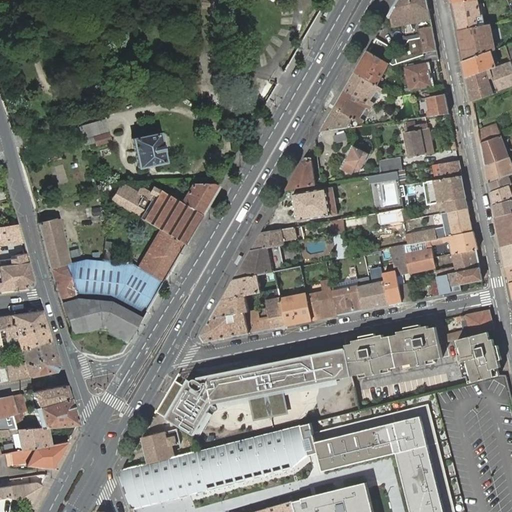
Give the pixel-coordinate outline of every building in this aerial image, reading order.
[(397,0),(388,16),(390,18),(391,17),(393,26),(418,21),(419,30),(409,32),(401,43),(400,46),(389,51),(390,49),(391,47),(376,38),(368,51),(389,63),(393,66),(397,64),(424,55),(437,51),(435,40),(432,40),(431,37),(435,36),(434,34),(433,27),(431,18),(429,10),(427,0),(397,0)] [(477,0),(469,0),(453,3),(459,31),(485,26),(483,14),(480,15),(477,0)] [(490,25),(485,26),(459,31),(465,61),(490,52),(495,50),(490,25)] [(382,77),(389,63),(368,51),(355,72),(377,85),(382,88),(384,84),(382,83),(379,82),(382,77)] [(439,60),(437,51),(424,55),(425,61),(431,62),(439,60)] [(490,52),(465,61),(468,77),(496,67),(490,52)] [(511,87),(511,62),(496,67),(468,77),(473,102),(511,87)] [(431,87),(434,86),(432,80),(432,78),(432,77),(431,77),(428,77),(428,74),(430,73),(431,73),(431,72),(430,70),(429,64),(406,68),(411,91),(431,87)] [(384,89),(382,88),(377,85),(355,72),(345,90),(373,107),(375,103),(382,92),(384,89)] [(446,94),(444,84),(434,86),(431,87),(433,97),(446,94)] [(371,110),(373,107),(345,90),(335,107),(353,118),(363,124),(365,121),(371,110)] [(449,113),(446,94),(433,97),(428,97),(431,111),(428,111),(429,116),(449,113)] [(353,118),(335,107),(321,131),(348,128),(351,128),(352,125),(350,124),(353,118)] [(106,134),(103,122),(77,129),(81,141),(92,138),(106,134)] [(407,132),(412,157),(425,154),(434,153),(429,128),(428,128),(427,123),(426,123),(415,125),(415,122),(405,124),(406,127),(407,132)] [(496,124),(478,130),(481,143),(500,136),(496,124)] [(408,158),(412,157),(407,132),(403,133),(408,158)] [(159,133),(132,140),(138,168),(165,162),(166,161),(169,160),(171,157),(171,155),(172,154),(168,138),(167,137),(166,135),(164,134),(160,135),(159,133)] [(336,144),(348,140),(345,133),(334,136),(336,144)] [(109,142),(106,134),(92,138),(95,145),(109,142)] [(509,157),(501,136),(500,136),(481,143),(486,166),(509,157)] [(355,166),(357,167),(362,169),(369,154),(354,147),(346,162),(342,170),(351,174),(353,170),(354,168),(355,166)] [(47,151),(49,161),(60,158),(57,148),(47,151)] [(509,157),(486,166),(489,183),(511,174),(511,165),(509,157)] [(305,158),(287,190),(316,185),(312,160),(312,158),(310,158),(308,158),(305,158)] [(398,171),(402,171),(400,158),(379,162),(379,166),(380,174),(385,173),(398,171)] [(462,176),(459,161),(433,166),(436,180),(462,176)] [(359,178),(369,176),(368,168),(362,169),(357,167),(356,169),(360,171),(358,171),(359,178)] [(406,185),(404,170),(402,171),(398,171),(400,186),(406,185)] [(398,171),(385,173),(387,180),(399,178),(398,171)] [(380,174),(375,175),(377,182),(387,180),(385,173),(380,174)] [(511,184),(511,174),(489,183),(491,192),(511,184)] [(466,198),(462,176),(436,180),(428,182),(429,190),(432,189),(435,203),(439,202),(444,202),(446,201),(466,198)] [(201,213),(217,185),(212,182),(192,183),(182,202),(201,213)] [(183,243),(201,213),(182,202),(151,184),(120,185),(111,200),(161,230),(183,243)] [(511,184),(491,192),(493,205),(511,199),(511,184)] [(296,210),(297,221),(331,215),(338,214),(336,203),(335,199),(333,188),(326,188),(293,194),(295,205),(296,210)] [(468,208),(466,198),(446,201),(447,210),(448,212),(468,208)] [(511,199),(493,205),(496,218),(511,213),(511,199)] [(439,202),(435,203),(425,205),(425,209),(430,207),(431,212),(446,210),(444,202),(439,202)] [(474,232),(468,208),(448,212),(441,213),(443,226),(451,225),(453,236),(474,232)] [(511,213),(496,218),(500,240),(502,246),(511,243),(511,213)] [(38,224),(49,269),(66,265),(55,220),(41,223),(38,224)] [(16,225),(0,227),(0,246),(21,243),(16,225)] [(279,245),(285,244),(284,240),(284,238),(287,237),(291,237),(296,236),(294,227),(262,233),(251,251),(269,248),(279,245)] [(430,240),(437,239),(435,229),(413,233),(415,244),(426,241),(430,240)] [(162,280),(183,243),(161,230),(140,266),(162,280)] [(474,232),(453,236),(445,237),(437,239),(430,240),(431,244),(431,245),(446,242),(451,241),(453,254),(454,253),(477,249),(478,249),(474,232)] [(331,235),(336,257),(347,254),(342,233),(331,235)] [(104,260),(111,260),(113,242),(105,240),(104,250),(105,250),(104,260)] [(427,244),(427,243),(411,247),(412,253),(428,250),(427,247),(428,247),(427,244)] [(511,243),(502,246),(506,267),(511,265),(511,243)] [(411,247),(410,245),(409,245),(408,245),(404,246),(410,274),(436,267),(434,257),(432,248),(432,247),(428,247),(427,247),(428,250),(412,253),(411,247)] [(398,284),(402,303),(411,301),(408,283),(399,285),(398,276),(410,274),(404,246),(391,248),(396,272),(397,281),(398,284)] [(259,275),(274,272),(270,252),(269,248),(251,251),(234,280),(259,275)] [(480,267),(477,249),(454,253),(457,268),(443,270),(444,275),(448,274),(458,272),(480,267)] [(0,266),(0,283),(1,292),(29,288),(32,283),(24,254),(14,255),(15,260),(9,260),(10,265),(0,266)] [(359,286),(364,310),(389,305),(383,281),(382,274),(381,267),(369,269),(372,283),(359,286)] [(450,287),(483,280),(480,267),(458,272),(448,274),(450,287)] [(383,281),(389,305),(402,303),(398,284),(397,281),(396,272),(382,274),(383,281)] [(262,292),(259,275),(234,280),(222,300),(246,296),(262,292)] [(431,283),(433,296),(441,295),(437,276),(432,277),(433,283),(431,283)] [(333,292),(338,315),(364,310),(359,286),(358,279),(354,280),(355,282),(355,287),(333,292)] [(310,310),(312,320),(338,315),(333,292),(332,287),(331,280),(321,282),(323,293),(307,296),(310,310)] [(332,287),(333,292),(355,287),(355,282),(332,287)] [(270,317),(272,328),(287,325),(281,299),(279,289),(275,290),(277,298),(266,300),(268,308),(270,317)] [(281,299),(287,325),(298,323),(306,322),(312,320),(310,310),(307,296),(307,294),(281,299)] [(222,300),(211,319),(245,312),(249,312),(246,296),(222,300)] [(245,312),(250,333),(272,328),(270,317),(261,319),(259,310),(249,312),(245,312)] [(495,330),(490,310),(461,316),(466,333),(463,333),(462,331),(456,333),(445,335),(442,320),(436,321),(437,327),(440,343),(447,342),(495,330)] [(41,311),(12,315),(18,334),(46,326),(41,311)] [(206,328),(201,336),(205,342),(250,333),(245,312),(211,319),(206,328)] [(12,315),(0,316),(0,333),(4,333),(6,340),(6,338),(18,334),(12,315)] [(392,336),(398,367),(405,365),(406,369),(436,362),(436,359),(440,358),(443,357),(440,343),(437,327),(434,327),(430,328),(429,325),(422,327),(421,324),(406,327),(406,330),(398,331),(399,334),(392,336)] [(6,338),(6,340),(13,338),(15,343),(19,343),(20,345),(51,340),(46,326),(18,334),(6,338)] [(468,376),(470,383),(478,381),(500,376),(499,368),(501,367),(499,361),(502,360),(498,345),(496,346),(494,339),(491,340),(489,332),(456,340),(464,373),(465,377),(468,376)] [(354,343),(346,345),(347,349),(353,376),(360,374),(361,378),(391,372),(391,368),(398,367),(392,336),(384,337),(384,334),(376,336),(376,333),(361,336),(361,339),(354,340),(354,343)] [(51,340),(20,345),(22,352),(24,358),(4,362),(5,368),(8,381),(56,371),(59,365),(51,340)] [(176,403),(167,419),(195,436),(196,434),(204,421),(213,404),(287,389),(338,379),(343,378),(353,376),(347,349),(337,351),(332,352),(207,377),(208,382),(203,383),(198,380),(197,380),(197,379),(196,380),(195,380),(194,380),(193,380),(193,381),(192,381),(192,382),(192,383),(191,383),(191,384),(192,385),(192,386),(192,387),(193,387),(193,388),(191,391),(187,388),(177,404),(176,403)] [(0,377),(1,382),(8,381),(5,368),(0,368),(0,377)] [(36,407),(69,398),(65,384),(32,391),(34,397),(38,395),(40,403),(36,405),(36,407)] [(12,396),(15,414),(16,413),(24,411),(20,394),(12,396)] [(432,394),(417,397),(419,409),(434,406),(432,394)] [(0,398),(0,417),(12,414),(15,414),(12,396),(0,398)] [(48,426),(77,424),(69,398),(36,407),(32,409),(33,412),(38,410),(42,423),(37,425),(38,427),(48,426)] [(38,410),(33,412),(37,425),(42,423),(38,410)] [(12,414),(0,417),(0,429),(15,428),(12,414)] [(449,511),(425,414),(317,441),(325,470),(399,451),(414,511),(449,511)] [(206,422),(204,421),(196,434),(198,434),(206,422)] [(148,463),(123,469),(120,475),(132,510),(293,469),(309,456),(310,457),(303,425),(301,425),(201,450),(175,456),(148,463)] [(50,445),(48,426),(38,427),(15,428),(0,429),(0,437),(12,435),(16,451),(50,445)] [(148,463),(175,456),(173,446),(178,444),(181,444),(177,428),(166,432),(142,437),(148,463)] [(51,469),(67,442),(50,445),(16,451),(2,454),(4,466),(13,467),(17,466),(16,462),(27,460),(28,461),(26,466),(33,466),(51,469)] [(31,503),(42,484),(37,482),(0,487),(0,498),(6,497),(31,503)] [(368,482),(303,498),(306,511),(375,511),(370,489),(368,482)] [(295,511),(292,501),(253,511),(295,511)]
